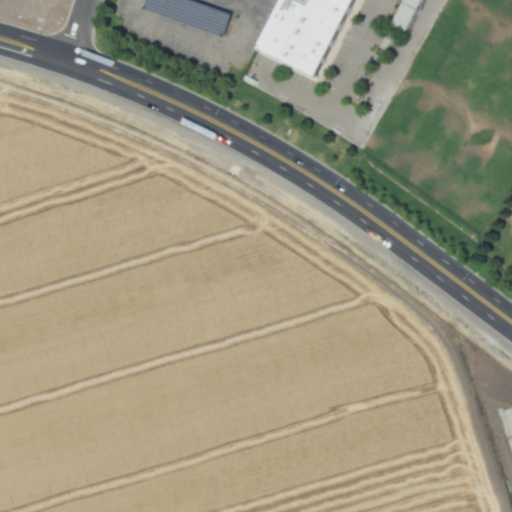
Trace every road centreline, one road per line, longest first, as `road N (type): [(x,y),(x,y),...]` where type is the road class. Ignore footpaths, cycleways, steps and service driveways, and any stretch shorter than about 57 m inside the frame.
road 1 (primary): [(66,68),(279,167),(511,333)]
road 2 (primary): [(511,310),(289,151),(73,51)]
